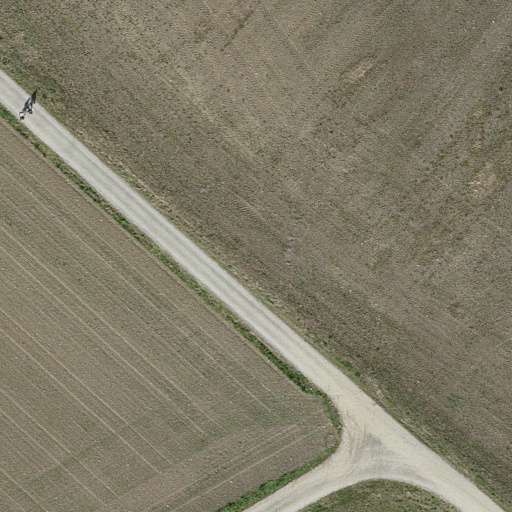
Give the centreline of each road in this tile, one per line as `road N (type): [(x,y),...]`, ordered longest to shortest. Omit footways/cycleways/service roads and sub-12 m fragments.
road 1 (track): [(388,434),(0,82)]
road 2 (track): [(271,511),(388,434)]
road 3 (track): [(481,511),(388,434)]
